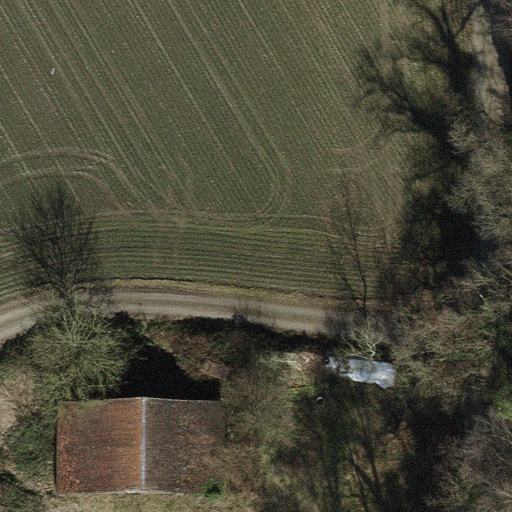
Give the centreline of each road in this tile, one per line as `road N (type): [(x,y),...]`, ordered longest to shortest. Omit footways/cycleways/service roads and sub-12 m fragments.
road 1 (track): [(491,0),(498,251),(466,511)]
road 2 (track): [(0,338),(45,318),(174,305),(485,349)]
